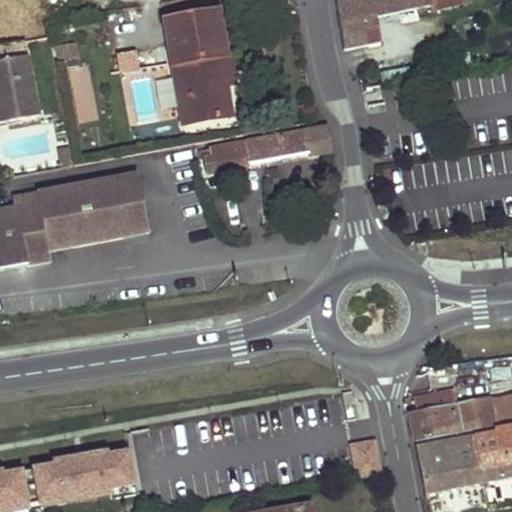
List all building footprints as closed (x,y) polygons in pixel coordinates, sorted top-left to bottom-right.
[(405,0),(345,0),(335,2),(343,50),(380,43),(376,18),(407,11),(405,0)] [(431,12),(480,0),(405,0),(407,11),(429,7),(431,12)] [(217,12),(164,21),(182,124),(231,116),(225,83),(220,57),(225,56),(217,12)] [(0,110),(36,103),(25,43),(0,47),(0,110)] [(74,44),(57,48),(59,63),(77,59),(74,44)] [(138,54),(115,56),(116,76),(139,74),(138,54)] [(220,57),(225,83),(234,82),(230,55),(225,56),(220,57)] [(127,78),(129,133),(157,132),(154,77),(127,78)] [(0,126),(39,119),(36,103),(0,110),(0,126)] [(328,129),(203,150),(204,158),(207,173),(332,152),(328,129)] [(203,150),(191,152),(192,160),(204,158),(203,150)] [(0,275),(52,266),(50,256),(149,238),(138,179),(13,201),(15,211),(0,213),(0,275)] [(511,393),(501,396),(507,424),(511,423),(511,393)] [(450,396),(415,403),(417,411),(451,404),(450,396)] [(417,411),(408,413),(414,441),(495,426),(489,397),(451,404),(417,411)] [(494,434),(415,449),(425,496),(511,478),(511,426),(493,429),(494,434)] [(356,478),(380,474),(374,441),(351,446),(356,478)] [(0,507),(38,501),(39,507),(65,502),(64,496),(113,487),(114,494),(114,497),(135,494),(127,451),(0,473),(0,507)] [(64,496),(65,502),(114,494),(113,487),(64,496)] [(38,501),(0,507),(0,511),(11,511),(26,509),(39,507),(38,501)]
